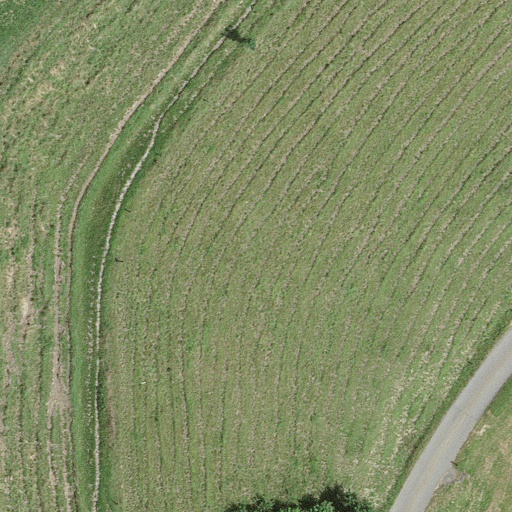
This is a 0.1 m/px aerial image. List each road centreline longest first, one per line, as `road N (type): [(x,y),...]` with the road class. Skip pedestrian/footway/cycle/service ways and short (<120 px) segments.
road 1 (track): [(99,511),(94,278),(101,235),(149,146),(263,0)]
road 2 (unclassified): [(511,351),(463,415),(409,511)]
